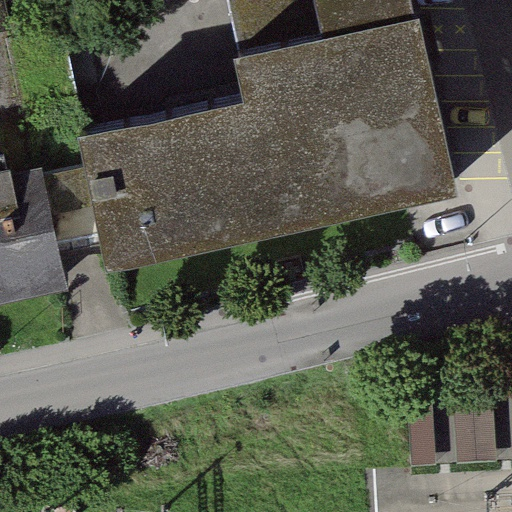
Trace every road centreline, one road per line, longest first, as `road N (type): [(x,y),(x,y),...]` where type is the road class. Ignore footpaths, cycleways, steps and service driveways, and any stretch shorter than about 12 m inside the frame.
road 1 (residential): [(318,330),(0,405)]
road 2 (residential): [(511,285),(318,330)]
